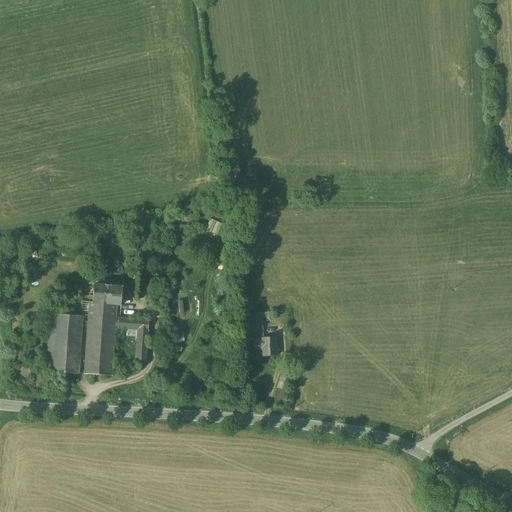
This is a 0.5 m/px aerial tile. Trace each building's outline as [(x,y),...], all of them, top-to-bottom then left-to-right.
[(210,219),(206,229),(217,234),(222,224),(210,219)] [(122,288),(93,284),(92,303),(89,303),(88,317),(116,318),(116,306),(120,306),(122,288)] [(261,313),(249,314),(250,341),(253,341),(253,340),(261,340),(261,339),(262,339),(261,313)] [(55,315),(47,314),(43,372),(51,373),(55,315)] [(82,316),(55,315),(51,373),(78,374),(82,316)] [(116,318),(88,317),(84,375),(112,377),(115,329),(137,331),(135,363),(146,363),(149,320),(116,318)] [(262,339),(261,339),(261,340),(253,340),(253,341),(253,349),(262,349),(262,357),(277,356),(276,338),(262,339)]
